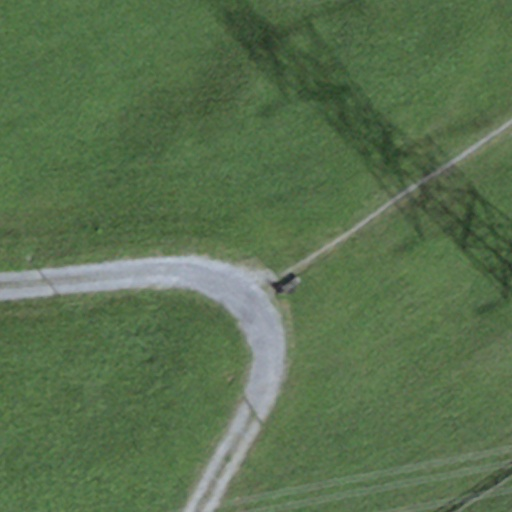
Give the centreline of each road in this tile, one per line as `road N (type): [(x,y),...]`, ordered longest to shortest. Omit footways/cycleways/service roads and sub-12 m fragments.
road 1 (track): [(0,288),(180,271),(221,278),(247,296)]
road 2 (track): [(247,296),(269,358),(258,402),(202,511)]
